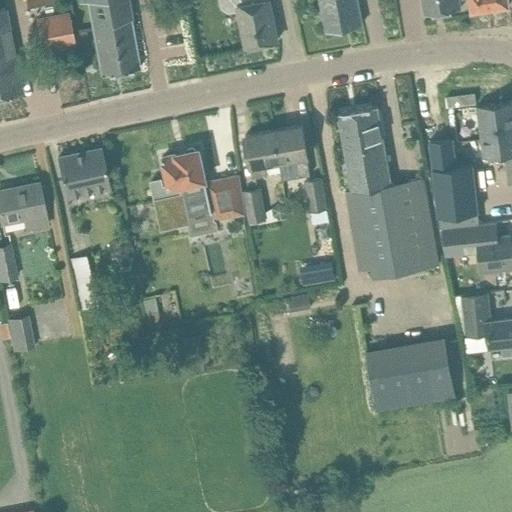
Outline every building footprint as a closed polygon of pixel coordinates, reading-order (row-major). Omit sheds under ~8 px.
[(140,67),(136,47),(127,0),(77,0),(78,3),(88,1),(101,74),(140,67)] [(222,0),(223,6),(229,10),(239,8),(246,46),(277,40),(269,0),(264,0),(255,2),(254,0),(222,0)] [(357,0),(320,0),(326,30),(363,23),(357,0)] [(461,8),(459,0),(422,0),(425,14),(461,8)] [(470,0),(472,10),(510,5),(509,0),(470,0)] [(5,7),(0,7),(0,94),(22,90),(18,70),(5,7)] [(66,14),(36,20),(43,55),(73,49),(66,14)] [(506,156),(509,183),(511,182),(511,100),(477,105),(480,125),(484,159),(506,156)] [(361,271),(370,269),(371,279),(440,265),(428,196),(424,177),(392,183),(378,104),(338,112),(352,189),(346,190),(351,221),(361,271)] [(303,124),(272,130),(272,131),(278,161),(279,161),(283,179),(311,174),(307,156),(308,156),(306,144),(303,124)] [(272,130),(245,135),(249,154),(253,177),(267,175),(265,164),(278,161),(272,131),(272,130)] [(453,137),(430,140),(440,227),(442,227),(480,223),(473,163),(456,165),(453,137)] [(108,181),(105,166),(101,147),(58,156),(62,175),(66,191),(108,181)] [(162,185),(153,187),(162,227),(188,222),(186,215),(214,209),(216,219),(244,213),(239,175),(223,178),(206,182),(199,148),(163,156),(167,175),(170,186),(163,188),(162,185)] [(320,178),(304,181),(310,210),(326,207),(320,178)] [(47,225),(43,206),(39,186),(16,191),(15,187),(0,190),(0,211),(3,222),(25,218),(27,230),(47,225)] [(259,190),(243,193),(248,224),(264,221),(259,190)] [(278,203),(272,208),(273,216),(281,219),(287,213),(285,205),(278,203)] [(480,223),(442,227),(445,249),(445,253),(446,255),(449,254),(465,253),(465,247),(464,243),(464,242),(468,241),(479,240),(482,269),(491,268),(498,267),(511,265),(511,246),(511,235),(506,235),(505,236),(497,236),(497,232),(496,228),(495,221),(480,223)] [(318,259),(314,234),(261,242),(265,268),(318,259)] [(0,246),(0,279),(0,281),(17,277),(10,244),(0,246)] [(87,255),(71,259),(82,309),(97,305),(87,255)] [(332,260),(320,262),(324,281),(335,279),(332,260)] [(308,292),(288,296),(290,311),(311,307),(308,292)] [(149,320),(177,316),(174,293),(145,297),(149,320)] [(511,318),(490,321),(487,294),(462,297),(462,295),(454,296),(463,336),(469,336),(489,333),(491,346),(504,344),(505,353),(511,352),(511,318)] [(35,345),(29,315),(5,319),(11,350),(35,345)] [(199,334),(183,337),(188,373),(204,371),(203,364),(209,364),(207,354),(202,354),(199,334)] [(448,335),(368,348),(378,408),(458,394),(448,335)]
